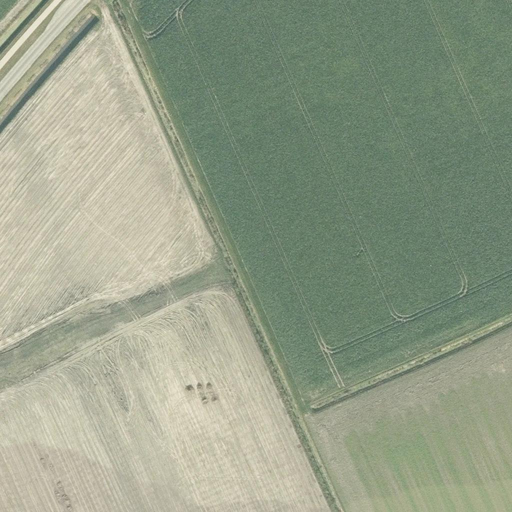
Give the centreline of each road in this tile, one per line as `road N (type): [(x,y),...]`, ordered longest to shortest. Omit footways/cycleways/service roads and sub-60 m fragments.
road 1 (track): [(0,373),(63,340),(73,343),(150,511)]
road 2 (primary): [(0,91),(81,0)]
